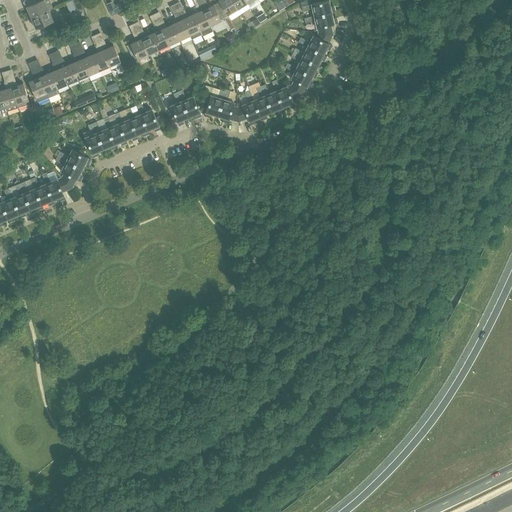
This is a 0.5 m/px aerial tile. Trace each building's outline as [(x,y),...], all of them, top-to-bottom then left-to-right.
[(52,8),(49,0),(38,0),(39,1),(26,6),(31,17),(48,9),(52,8)] [(80,0),(72,0),(77,11),(84,8),(80,0)] [(205,0),(200,2),(211,25),(221,20),(221,19),(224,17),(216,3),(214,4),(208,7),(205,0)] [(227,15),(228,14),(237,9),(238,9),(232,0),(218,0),(219,1),(219,2),(216,3),(224,17),(227,15)] [(232,0),(238,9),(247,3),(245,0),(232,0)] [(277,0),(274,2),(280,11),(284,8),(287,7),(283,1),(282,1),(281,0),(277,0)] [(314,16),(332,12),(335,11),(335,8),(334,8),(333,6),(330,7),(328,0),(326,0),(311,3),(311,4),(301,6),(303,11),(313,9),(314,16)] [(211,25),(200,2),(195,5),(198,12),(193,14),(200,30),(202,34),(203,35),(213,31),(210,25),(211,25)] [(111,15),(122,10),(119,4),(114,7),(108,9),(111,15)] [(36,28),(45,24),(47,30),(64,23),(61,17),(53,21),(48,9),(31,17),(36,28)] [(181,17),(182,19),(190,35),(192,39),(202,34),(200,30),(193,14),(187,17),(184,10),(179,12),(181,17)] [(317,27),(318,32),(333,34),(331,24),(334,24),(334,23),(338,23),(337,20),(336,20),(336,18),(333,18),(332,12),(314,16),(304,18),(305,23),(315,21),(317,27)] [(190,35),(182,19),(172,24),(179,40),(190,35)] [(172,24),(161,29),(169,45),(179,40),(172,24)] [(151,34),(158,50),(169,45),(161,29),(151,34)] [(298,41),(307,46),(323,54),(326,48),(329,49),(330,47),(331,47),(332,45),(329,44),(329,43),(328,43),(333,34),(318,32),(316,37),(313,35),(310,41),(301,37),(298,41)] [(151,34),(140,39),(148,55),(158,50),(151,34)] [(143,57),(148,55),(140,39),(130,44),(137,60),(143,57)] [(105,41),(100,43),(110,66),(120,61),(114,45),(105,49),(104,46),(107,45),(105,41)] [(95,45),(98,52),(92,54),(99,70),(110,66),(100,43),(95,45)] [(219,43),(208,47),(211,53),(221,49),(219,43)] [(130,44),(126,45),(134,61),(137,60),(130,44)] [(293,52),(318,65),(321,59),(323,60),(325,58),(326,58),(327,56),(323,54),(307,46),(304,52),(295,48),(293,52)] [(84,50),(79,52),(88,75),(99,70),(92,54),(84,58),(83,55),(85,54),(84,50)] [(74,54),(77,61),(71,63),(78,79),(88,75),(79,52),(74,54)] [(318,65),(293,52),(290,56),(300,61),(296,67),(312,76),(316,77),(317,75),(316,75),(317,72),(315,71),(318,65)] [(63,59),(57,61),(67,84),(78,79),(71,63),(66,66),(63,59)] [(53,63),(56,70),(50,72),(57,88),(67,84),(57,61),(53,63)] [(294,80),(292,84),(302,95),(306,86),(310,88),(311,86),(310,85),(312,83),(309,82),(312,76),(296,67),(287,63),(285,67),(294,72),(291,78),(294,80)] [(42,68),(36,70),(48,97),(58,92),(57,88),(50,72),(45,74),(42,68)] [(34,76),(35,79),(29,81),(37,101),(48,97),(36,70),(32,72),(34,76)] [(302,95),(292,84),(287,86),(280,89),(276,79),(272,81),(275,90),(282,107),(289,104),(290,107),(292,106),(293,107),(295,106),(293,102),(294,102),(292,99),(302,95)] [(11,84),(12,84),(10,80),(5,81),(6,86),(7,88),(1,90),(6,107),(17,103),(12,87),(11,84)] [(29,103),(28,100),(23,83),(12,87),(17,103),(18,106),(29,103)] [(116,83),(110,85),(113,92),(119,89),(116,83)] [(284,111),(282,107),(275,90),(269,93),(265,84),(260,86),(271,112),(278,109),(279,111),(281,110),(281,112),(284,111)] [(271,112),(260,86),(256,88),(260,97),(253,100),(260,116),(262,120),(264,119),(264,118),(266,117),(265,114),(271,112)] [(217,116),(226,89),(220,87),(220,89),(213,87),(211,95),(205,116),(207,116),(207,115),(210,116),(211,113),(217,116)] [(182,89),(178,91),(189,117),(195,114),(196,117),(199,116),(199,117),(201,116),(200,112),(193,96),(186,99),(182,89)] [(238,122),(237,107),(233,106),(234,102),(227,100),(230,90),(226,89),(217,116),(224,118),(223,120),(225,121),(225,122),(227,123),(229,119),(238,122)] [(237,107),(238,122),(247,118),(249,121),(250,125),(253,124),(253,123),(255,122),(254,119),(260,116),(253,100),(250,90),(245,92),(249,102),(242,105),(237,107)] [(189,117),(178,91),(173,93),(177,102),(170,105),(179,125),(181,124),(181,123),(183,122),(182,120),(189,117)] [(96,100),(94,97),(93,93),(85,97),(88,103),(96,100)] [(74,101),(76,105),(77,108),(88,103),(85,97),(74,101)] [(136,104),(140,114),(147,130),(154,128),(155,130),(157,129),(158,130),(160,129),(158,126),(159,125),(152,109),(145,112),(141,102),(136,104)] [(54,108),(57,115),(63,112),(60,105),(54,108)] [(149,134),(147,130),(140,114),(134,116),(130,107),(125,109),(129,118),(136,135),(143,132),(144,135),(146,134),(147,135),(149,134)] [(114,114),(118,123),(125,139),(131,137),(133,139),(135,138),(135,139),(138,138),(136,135),(129,118),(123,121),(119,112),(114,114)] [(127,143),(125,139),(118,123),(112,126),(108,116),(103,118),(107,128),(114,144),(120,141),(122,144),(124,143),(124,144),(127,143)] [(97,121),(92,123),(103,149),(109,146),(110,149),(113,147),(113,149),(116,148),(114,144),(107,128),(101,130),(97,121)] [(103,149),(92,123),(88,125),(91,134),(85,137),(92,153),(93,157),(96,156),(95,155),(98,154),(97,151),(103,149)] [(60,151),(57,155),(82,168),(85,162),(88,163),(89,161),(90,161),(91,159),(72,149),(69,155),(60,151)] [(79,174),(82,168),(57,155),(55,160),(64,164),(61,171),(64,172),(62,177),(72,188),(76,179),(80,181),(81,178),(80,178),(82,175),(79,174)] [(42,174),(46,183),(53,200),(59,197),(60,199),(62,198),(63,199),(65,198),(65,197),(62,191),(72,188),(62,177),(57,179),(57,178),(50,181),(46,172),(42,174)] [(54,203),(53,200),(46,183),(39,186),(35,176),(31,178),(35,188),(42,204),(48,202),(49,204),(51,203),(52,204),(54,203)] [(24,181),(19,183),(30,209),(37,206),(38,209),(40,208),(41,209),(43,208),(42,204),(35,188),(28,190),(24,181)] [(30,209),(19,183),(15,185),(19,194),(12,197),(19,214),(21,217),(23,216),(23,215),(25,214),(24,212),(30,209)] [(8,199),(1,202),(8,218),(10,222),(12,221),(12,220),(14,219),(13,216),(19,214),(12,197),(8,188),(4,190),(8,199)] [(8,218),(1,202),(0,198),(0,225),(1,225),(1,224),(3,223),(2,221),(8,218)]
